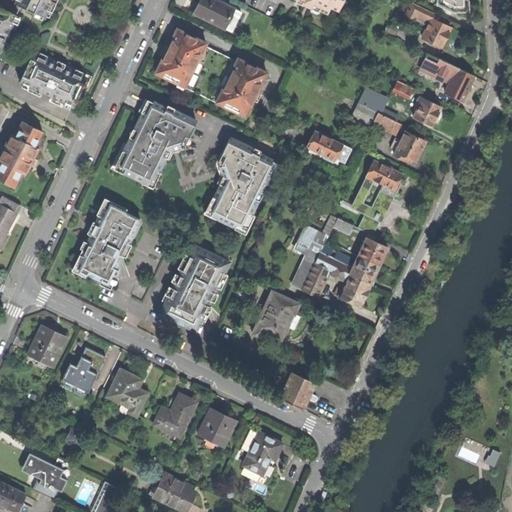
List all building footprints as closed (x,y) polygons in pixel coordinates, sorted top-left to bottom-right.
[(16,0),(15,5),(43,18),(47,11),(46,6),(57,4),(54,0),(16,0)] [(224,29),(234,8),(216,0),(199,0),(198,3),(193,14),(224,29)] [(299,0),(311,5),(326,12),(329,6),(337,10),(341,0),(299,0)] [(453,11),(469,11),(468,0),(436,0),(437,3),(450,3),(451,5),(453,5),(453,11)] [(416,14),(430,20),(431,19),(434,12),(411,1),(405,15),(413,19),(416,14)] [(0,53),(7,37),(17,15),(0,7),(0,53)] [(240,12),(234,8),(224,29),(230,32),(240,12)] [(430,20),(422,38),(441,47),(446,37),(450,27),(431,19),(430,20)] [(154,72),(183,87),(204,45),(205,42),(176,28),(165,50),(154,72)] [(394,35),(407,42),(410,35),(398,28),(394,35)] [(235,60),(204,45),(183,87),(214,102),(235,60)] [(469,83),(473,75),(425,52),(419,65),(436,73),(437,70),(451,78),(444,92),(461,100),(465,92),(469,83)] [(20,83),(74,108),(87,79),(66,69),(64,70),(61,63),(54,66),(53,63),(33,54),(20,83)] [(232,111),(243,116),(265,73),(236,58),(235,60),(214,102),(232,111)] [(393,87),(409,95),(413,87),(397,80),(393,87)] [(358,103),(396,121),(398,116),(383,109),(388,100),(365,89),(358,103)] [(413,117),(431,126),(436,117),(441,107),(419,96),(416,103),(419,104),(413,117)] [(144,112),(150,100),(146,98),(140,110),(144,112)] [(129,144),(118,168),(125,171),(142,179),(152,184),(157,172),(165,157),(169,148),(172,147),(176,146),(180,144),(185,147),(197,121),(167,106),(167,108),(150,100),(144,112),(136,129),(132,138),(129,144)] [(402,124),(396,121),(358,103),(352,116),(374,127),(376,122),(386,127),(384,132),(395,137),(402,124)] [(0,162),(0,179),(14,187),(22,172),(25,174),(32,161),(39,148),(35,147),(43,131),(22,121),(15,135),(11,133),(0,155),(0,160),(1,161),(0,162)] [(306,146),(334,160),(342,145),(313,131),(310,137),(306,146)] [(409,157),(416,160),(420,151),(425,140),(405,131),(400,141),(396,139),(394,145),(397,147),(394,155),(407,161),(409,157)] [(236,225),(243,228),(250,213),(270,173),(275,162),(260,154),(252,150),(253,148),(230,137),(218,163),(222,165),(224,169),(225,173),(226,176),(222,184),(215,200),(209,212),(218,216),(236,225)] [(123,174),(125,171),(118,168),(129,144),(124,142),(111,168),(123,174)] [(173,153),(172,147),(169,148),(165,157),(169,159),(173,153)] [(279,154),(292,161),(295,154),(281,148),(279,154)] [(289,168),(292,161),(279,154),(275,162),(280,164),(289,168)] [(373,160),(365,176),(394,190),(397,182),(401,174),(373,160)] [(275,175),(280,164),(275,162),(270,173),(275,175)] [(161,174),(157,172),(152,184),(142,179),(141,183),(154,189),(161,174)] [(218,182),(222,184),(226,176),(225,173),(221,175),(218,182)] [(109,203),(126,211),(128,208),(104,197),(97,215),(100,216),(104,209),(106,210),(109,203)] [(216,219),(218,216),(209,212),(215,200),(212,199),(205,214),(216,219)] [(101,280),(109,284),(117,269),(123,256),(129,243),(140,219),(130,214),(130,213),(126,211),(109,203),(106,210),(104,209),(100,216),(97,224),(98,224),(94,233),(83,255),(79,263),(82,264),(80,270),(88,274),(101,280)] [(352,224),(358,212),(336,203),(328,222),(350,233),(352,224)] [(0,204),(0,247),(7,235),(12,226),(18,214),(0,204)] [(393,214),(375,205),(369,216),(365,214),(362,220),(366,222),(365,223),(384,233),(389,223),(393,214)] [(256,215),(250,213),(243,228),(236,225),(234,228),(246,234),(256,215)] [(336,251),(333,257),(328,255),(331,249),(300,234),(296,242),(320,253),(315,263),(308,259),(296,287),(317,297),(330,269),(347,278),(349,274),(347,273),(350,265),(348,264),(351,258),(336,251)] [(10,236),(7,235),(0,247),(0,249),(3,251),(10,236)] [(358,256),(379,266),(384,255),(388,248),(366,238),(358,256)] [(129,243),(123,256),(126,257),(132,244),(129,243)] [(161,314),(196,331),(201,320),(208,305),(211,300),(214,293),(217,287),(224,273),(230,261),(195,244),(189,256),(182,270),(178,279),(174,288),(167,302),(161,314)] [(79,263),(83,255),(79,253),(72,270),(86,277),(88,274),(80,270),(82,264),(79,263)] [(178,268),(182,270),(189,256),(185,254),(178,268)] [(358,256),(349,274),(371,284),(376,273),(379,266),(358,256)] [(120,270),(117,269),(109,284),(101,280),(99,284),(111,289),(120,270)] [(224,273),(217,287),(221,289),(228,275),(224,273)] [(367,294),(371,284),(349,274),(347,278),(339,297),(361,307),(367,294)] [(163,300),(167,302),(174,288),(169,286),(163,300)] [(263,333),(281,340),(289,323),(292,315),(295,316),(299,305),(283,297),(283,298),(271,293),(252,334),(261,338),(263,333)] [(213,307),(208,305),(201,320),(206,322),(213,307)] [(28,354),(52,366),(66,337),(53,331),(42,326),(28,354)] [(63,379),(88,391),(105,357),(95,352),(86,348),(75,372),(68,369),(63,379)] [(129,411),(137,415),(146,394),(137,389),(141,380),(130,375),(121,370),(109,395),(132,406),(129,411)] [(280,399),(303,409),(314,383),(292,373),(280,399)] [(180,438),(197,401),(188,396),(182,393),(181,395),(179,393),(171,410),(162,406),(153,425),(180,438)] [(198,434),(224,447),(237,421),(223,414),(211,408),(198,434)] [(87,436),(72,430),(68,440),(70,441),(69,443),(79,448),(80,445),(83,446),(87,436)] [(243,465),(264,474),(271,457),(276,460),(283,444),(270,438),(258,432),(243,465)] [(498,465),(502,451),(493,448),(489,463),(498,465)] [(61,468),(63,464),(67,466),(68,463),(58,458),(55,465),(28,453),(25,459),(22,466),(32,471),(31,473),(38,476),(33,489),(55,499),(59,490),(63,491),(68,479),(61,476),(65,469),(61,468)] [(149,495),(185,511),(186,511),(191,501),(195,493),(183,486),(184,483),(165,474),(159,488),(153,485),(149,495)] [(0,502),(17,511),(25,493),(0,481),(0,502)] [(91,511),(97,511),(110,484),(105,481),(91,511)] [(97,511),(112,511),(122,489),(110,484),(97,511)]
